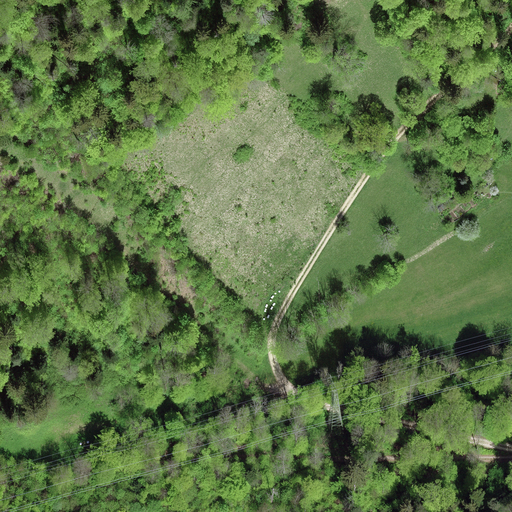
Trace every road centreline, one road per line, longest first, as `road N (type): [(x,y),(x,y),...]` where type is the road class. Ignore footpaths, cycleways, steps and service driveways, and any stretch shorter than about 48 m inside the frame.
road 1 (track): [(511,26),(386,149),(278,315),(269,352),(283,384),(299,396),(511,446)]
road 2 (track): [(0,460),(91,471),(215,458),(364,457)]
road 3 (track): [(213,357),(0,433)]
road 4 (track): [(0,147),(144,0)]
road 5 (track): [(364,457),(197,511)]
road 6 (track): [(511,458),(364,457)]
